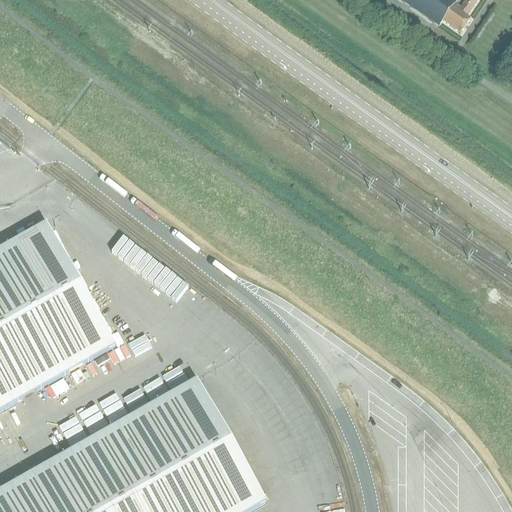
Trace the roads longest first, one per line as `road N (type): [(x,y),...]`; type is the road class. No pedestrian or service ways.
road 1 (track): [(511,379),(0,2)]
road 2 (unclassified): [(371,511),(357,451),(300,347),(0,106)]
road 3 (secondary): [(511,219),(211,0)]
